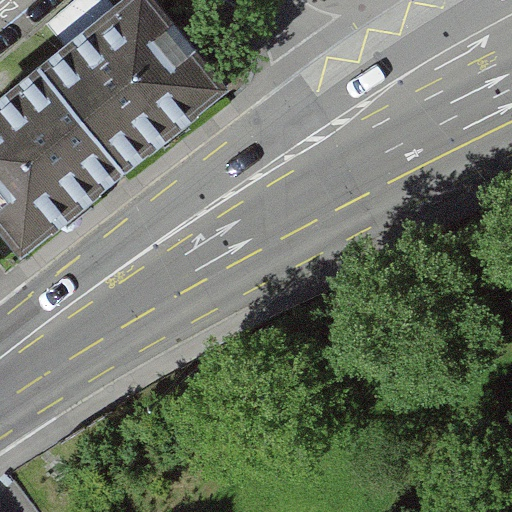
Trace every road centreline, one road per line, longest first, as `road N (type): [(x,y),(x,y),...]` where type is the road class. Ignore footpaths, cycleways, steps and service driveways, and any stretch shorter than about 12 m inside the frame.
road 1 (primary): [(365,125),(0,366)]
road 2 (residential): [(247,0),(283,23),(365,125)]
road 3 (primary): [(511,45),(365,125)]
